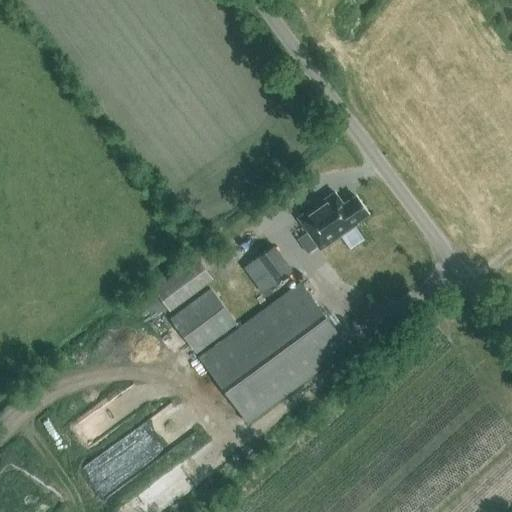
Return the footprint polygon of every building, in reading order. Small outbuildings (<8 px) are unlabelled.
[(297,218),(319,250),(356,225),(355,223),(367,214),(354,196),(342,205),(334,193),(297,218)] [(272,246),(243,267),(263,294),(269,290),(292,273),(272,246)] [(155,290),(171,311),(213,278),(198,258),(155,290)] [(201,358),(223,387),(250,423),(350,347),(302,282),(201,358)] [(198,352),(223,333),(237,323),(223,304),(212,289),(172,319),(198,352)] [(150,317),(163,307),(154,295),(141,305),(150,317)]
